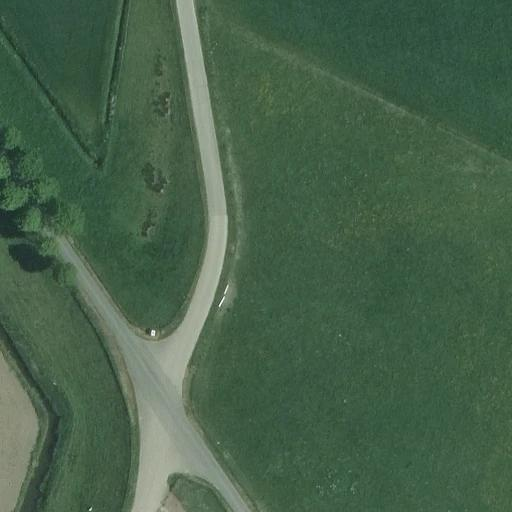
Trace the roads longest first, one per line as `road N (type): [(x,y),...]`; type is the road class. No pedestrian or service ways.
road 1 (unclassified): [(167,397),(0,137)]
road 2 (unclassified): [(243,511),(167,397)]
